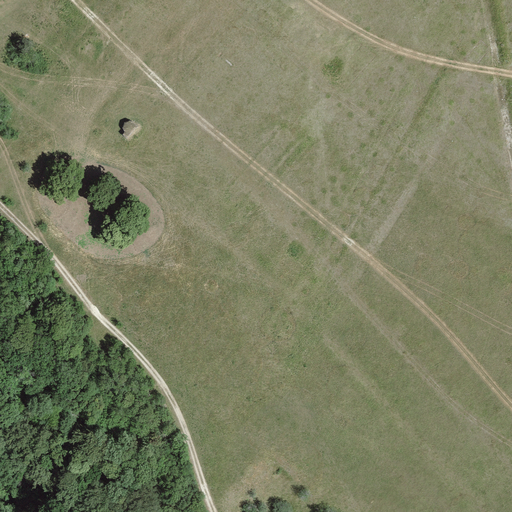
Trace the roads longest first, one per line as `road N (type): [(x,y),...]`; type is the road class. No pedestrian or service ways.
road 1 (track): [(511,400),(375,259),(176,98),(75,0)]
road 2 (track): [(214,511),(179,415),(151,366),(0,207)]
road 3 (track): [(309,0),(402,50),(511,73)]
road 4 (track): [(0,67),(176,98)]
road 5 (track): [(0,143),(47,254)]
